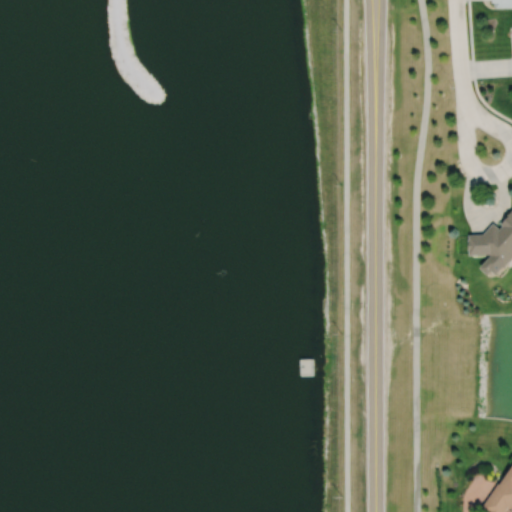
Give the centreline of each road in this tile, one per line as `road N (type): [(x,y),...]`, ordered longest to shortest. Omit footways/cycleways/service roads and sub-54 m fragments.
road 1 (tertiary): [(376,511),(376,0)]
road 2 (residential): [(489,159),(470,108),(456,0)]
